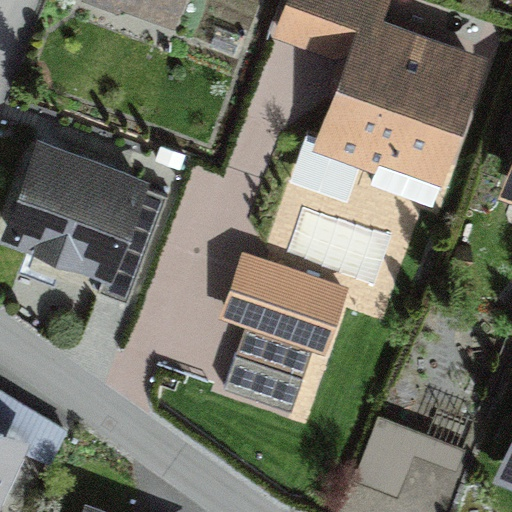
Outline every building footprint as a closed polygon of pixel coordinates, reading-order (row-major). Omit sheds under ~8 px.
[(77,0),(77,3),(163,31),(173,0),(77,0)] [(436,158),(471,60),(368,23),(376,0),(291,0),(280,32),(354,58),(327,136),(379,155),(371,180),(432,201),(446,161),(436,158)] [(511,140),(496,196),(511,200),(511,140)] [(0,255),(104,289),(133,193),(25,156),(0,232),(0,255)] [(339,297),(249,268),(230,326),(242,330),(306,352),(318,356),(339,297)] [(306,352),(242,330),(222,397),(286,418),(306,352)] [(511,480),(511,408),(491,473),(511,480)] [(461,451),(372,422),(349,488),(394,505),(408,463),(450,478),(461,451)]
